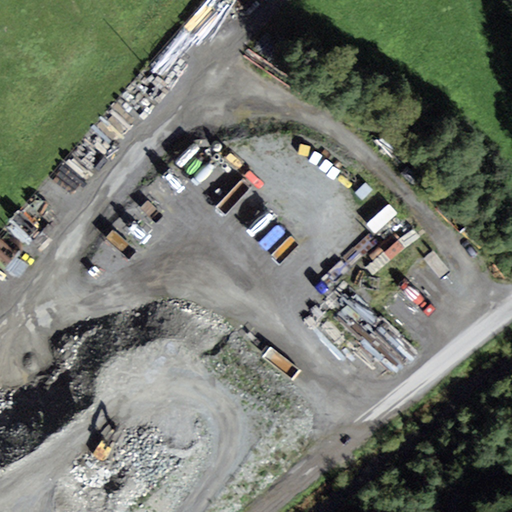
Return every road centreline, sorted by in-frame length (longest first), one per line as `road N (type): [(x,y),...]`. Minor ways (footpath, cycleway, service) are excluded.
road 1 (track): [(0,348),(16,336),(56,260),(275,0)]
road 2 (track): [(511,316),(259,511)]
